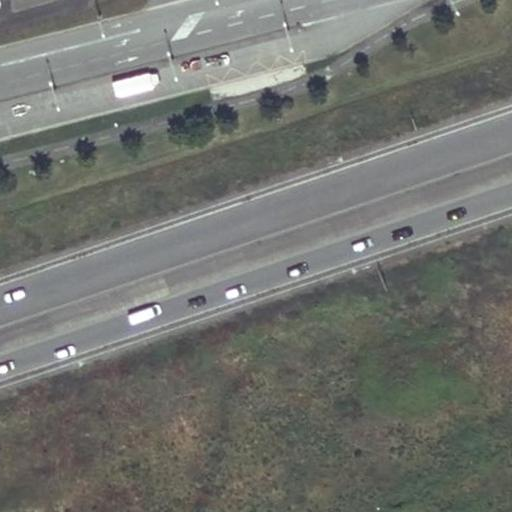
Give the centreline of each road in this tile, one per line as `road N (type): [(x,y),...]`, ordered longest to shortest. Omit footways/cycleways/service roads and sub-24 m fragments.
road 1 (secondary): [(511,134),(0,308)]
road 2 (secondary): [(0,365),(511,192)]
road 3 (tertiary): [(0,88),(365,0)]
road 4 (tertiary): [(177,0),(0,46)]
